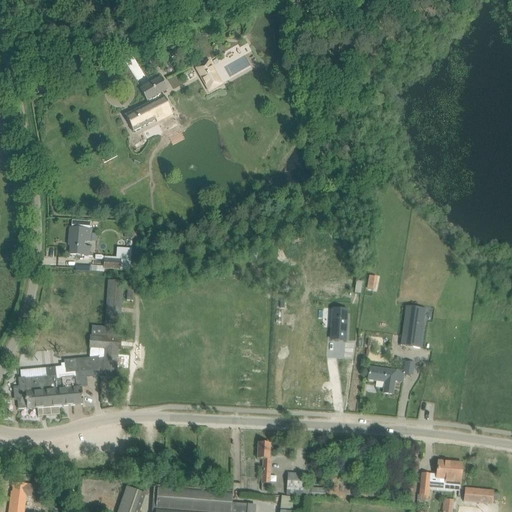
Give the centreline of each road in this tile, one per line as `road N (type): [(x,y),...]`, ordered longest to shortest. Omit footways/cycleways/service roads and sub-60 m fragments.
road 1 (unclassified): [(511,445),(352,426),(128,417)]
road 2 (unclassified): [(0,367),(26,315),(38,243),(0,11)]
road 3 (unknown): [(230,2),(15,90)]
road 4 (unclassified): [(0,431),(33,436),(128,417)]
